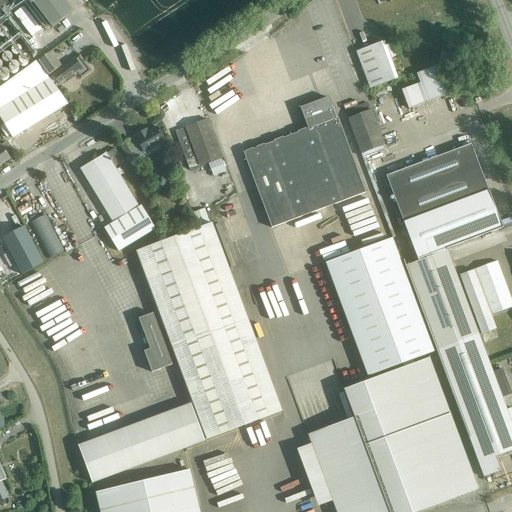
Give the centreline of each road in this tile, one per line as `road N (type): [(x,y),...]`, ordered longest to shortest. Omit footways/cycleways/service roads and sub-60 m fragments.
road 1 (unknown): [(264,22),(234,148),(273,271),(288,418)]
road 2 (unclassified): [(0,182),(291,0)]
road 3 (unclassified): [(59,511),(37,413),(0,340)]
